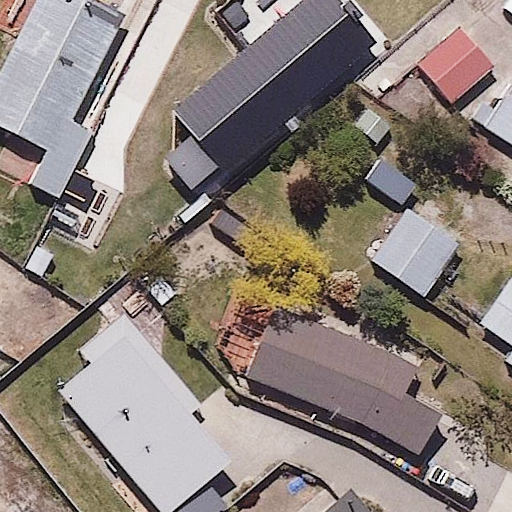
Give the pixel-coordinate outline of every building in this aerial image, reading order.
[(118,18),(83,0),(26,0),(0,52),(0,135),(33,153),(15,188),(50,206),(86,135),(64,124),(118,18)] [(321,0),(311,0),(165,118),(210,182),(366,53),(321,0)] [(496,68),(469,24),(422,53),(449,97),(496,68)] [(496,68),(468,114),(511,140),(511,47),(510,46),(496,68)] [(467,229),(411,192),(369,257),(425,293),(467,229)] [(511,276),(479,317),(511,344),(501,356),(511,364),(511,276)] [(282,288),(243,378),(420,455),(441,407),(413,394),(431,353),(282,288)] [(222,445),(107,301),(56,341),(68,356),(39,380),(142,509),(222,445)] [(381,511),(353,480),(316,511),(381,511)]
